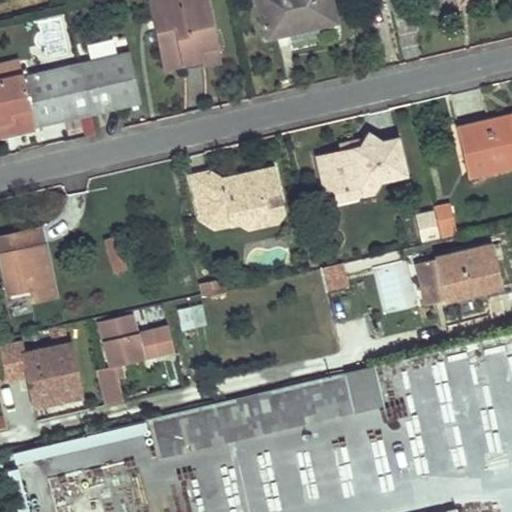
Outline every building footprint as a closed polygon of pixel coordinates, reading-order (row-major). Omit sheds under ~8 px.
[(149,0),(159,41),(168,39),(159,0),(149,0)] [(159,0),(168,39),(159,41),(164,68),(204,59),(202,49),(219,45),(209,0),(159,0)] [(330,0),(257,0),(266,37),(283,33),(281,28),(316,19),(318,25),(335,21),(330,0)] [(316,19),(281,28),(283,33),(318,25),(316,19)] [(204,59),(206,64),(223,60),(219,45),(202,49),(204,59)] [(20,76),(0,80),(0,133),(14,131),(139,102),(129,51),(20,76)] [(0,64),(0,80),(20,76),(16,61),(0,64)] [(223,85),(222,64),(205,65),(205,86),(223,85)] [(511,114),(504,116),(456,127),(463,161),(496,154),(498,162),(511,158),(511,114)] [(398,139),(383,142),(369,133),(366,138),(360,147),(342,151),(318,157),(326,192),(334,191),(361,184),(363,194),(373,191),(380,180),(405,174),(398,139)] [(366,138),(341,144),(342,151),(360,147),(366,138)] [(496,154),(463,161),(467,177),(511,166),(511,158),(498,162),(496,154)] [(234,178),(223,180),(212,172),(193,176),(202,221),(230,214),(233,226),(243,224),(269,218),(267,208),(283,204),(275,169),(244,176),(245,183),(235,185),(234,178)] [(245,183),(244,176),(234,178),(235,185),(245,183)] [(361,184),(334,191),(336,200),(363,194),(361,184)] [(440,232),(455,229),(449,203),(434,206),(440,232)] [(267,208),(269,218),(243,224),(251,230),(280,224),(286,214),(283,204),(267,208)] [(422,242),(440,238),(434,211),(416,215),(422,242)] [(230,214),(202,221),(216,230),(233,226),(230,214)] [(56,305),(40,228),(0,236),(0,251),(9,292),(31,287),(36,309),(56,305)] [(492,245),(434,260),(445,302),(461,298),(460,294),(469,292),(470,295),(502,287),(492,245)] [(126,269),(117,257),(111,262),(120,274),(126,269)] [(345,264),(325,269),(331,292),(351,286),(345,264)] [(200,294),(225,288),(222,278),(198,284),(200,294)] [(326,294),(308,296),(315,345),(333,342),(326,294)] [(203,306),(173,309),(175,328),(205,325),(203,306)] [(121,365),(173,352),(167,325),(135,333),(131,314),(99,321),(110,367),(121,365)] [(0,349),(7,382),(27,378),(32,406),(82,396),(68,338),(22,348),(20,337),(0,342),(0,349)] [(511,354),(486,357),(489,383),(511,380),(511,354)] [(444,359),(402,366),(420,476),(465,469),(458,424),(466,423),(470,448),(484,445),(489,476),(503,474),(484,358),(445,365),(444,359)] [(110,367),(105,369),(108,380),(99,382),(104,401),(122,396),(118,379),(124,377),(121,365),(110,367)] [(105,369),(96,371),(99,382),(108,380),(105,369)] [(375,369),(149,420),(158,456),(383,405),(375,369)] [(370,438),(369,462),(383,463),(384,439),(370,438)]
